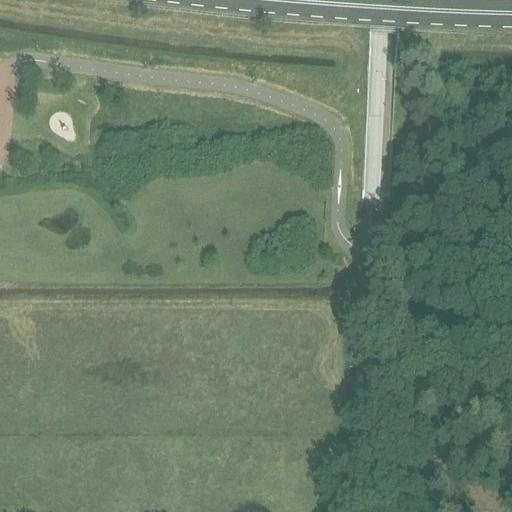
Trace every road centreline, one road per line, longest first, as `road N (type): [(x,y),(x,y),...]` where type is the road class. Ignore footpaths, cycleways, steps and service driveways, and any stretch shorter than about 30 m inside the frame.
road 1 (primary): [(511,12),(287,0)]
road 2 (unclassified): [(511,397),(362,386)]
road 3 (unclassified): [(362,386),(370,254)]
road 4 (residential): [(355,511),(362,386)]
